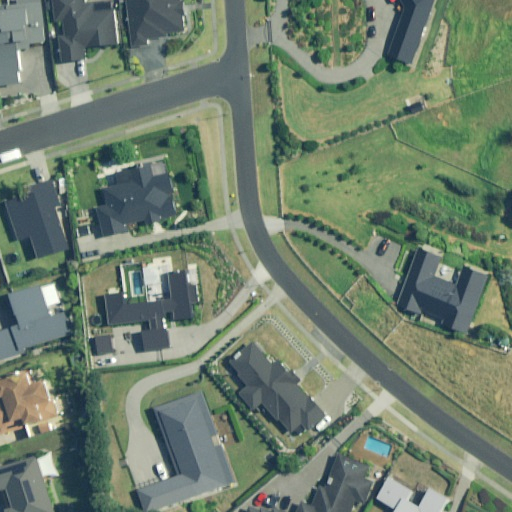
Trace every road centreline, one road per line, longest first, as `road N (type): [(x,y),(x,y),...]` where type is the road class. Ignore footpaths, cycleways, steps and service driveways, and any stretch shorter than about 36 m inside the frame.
road 1 (residential): [(237,71),(247,194),(264,248),(302,299),(404,392),(511,471)]
road 2 (residential): [(0,146),(237,71)]
